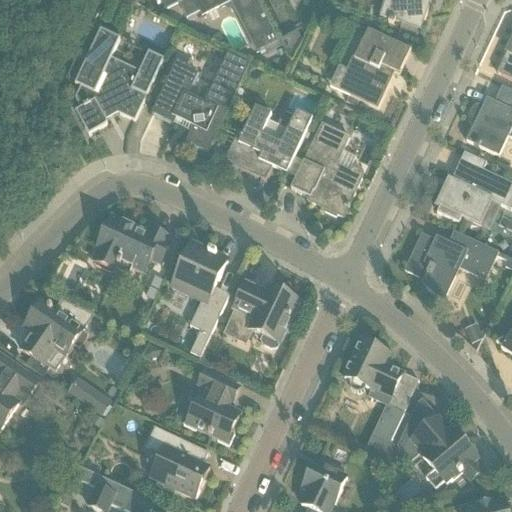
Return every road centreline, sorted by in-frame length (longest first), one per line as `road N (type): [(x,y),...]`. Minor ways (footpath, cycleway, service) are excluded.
road 1 (residential): [(0,301),(92,204),(124,191),(165,198),(246,234),(342,288)]
road 2 (residential): [(342,288),(480,0)]
road 3 (residential): [(240,511),(342,288)]
road 4 (residential): [(342,288),(445,371),(511,450)]
